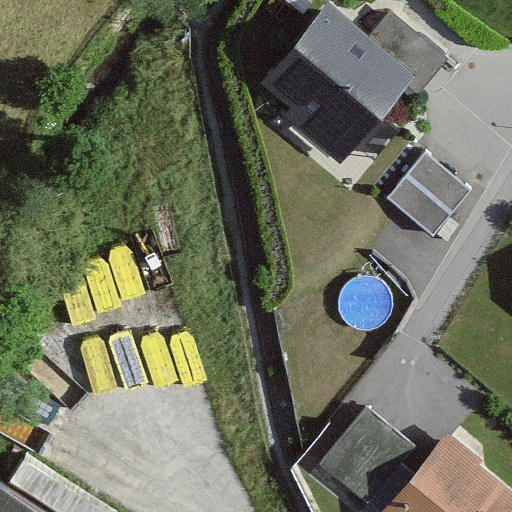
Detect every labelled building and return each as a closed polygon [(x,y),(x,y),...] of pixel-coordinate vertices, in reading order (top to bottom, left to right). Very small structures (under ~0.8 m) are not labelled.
[(377,12),(358,35),(316,0),(244,89),(327,156),(391,78),(408,91),(434,59),(377,12)] [(471,186),(425,149),(388,195),(435,232),(471,186)] [(6,486),(49,511),(139,511),(84,479),(101,450),(47,418),(6,486)] [(511,511),(511,497),(435,434),(371,511),(511,511)] [(0,511),(25,511),(0,496),(0,511)]
